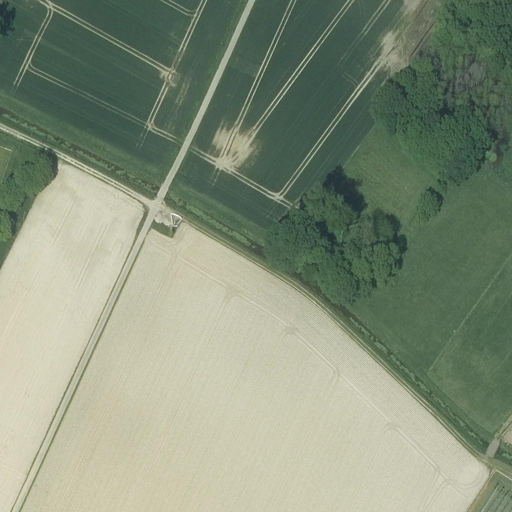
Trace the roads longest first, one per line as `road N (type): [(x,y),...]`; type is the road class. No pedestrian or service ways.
road 1 (track): [(486,461),(306,297),(155,206),(0,127)]
road 2 (track): [(251,0),(16,511)]
